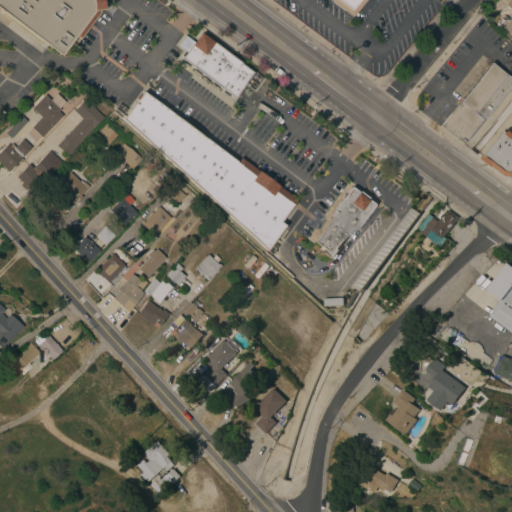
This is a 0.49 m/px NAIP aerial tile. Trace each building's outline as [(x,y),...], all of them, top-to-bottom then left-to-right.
[(102,0),(104,9),(98,10),(99,12),(79,39),(75,36),(60,56),(0,9),(0,0),(102,0)] [(365,0),(352,17),(330,0),(365,0)] [(511,0),(511,36),(502,28),(509,19),(508,18),(511,13),(511,11),(505,5),(508,0),(511,0)] [(252,72),(232,99),(218,88),(216,90),(191,71),(193,69),(180,59),(185,52),(177,46),(184,36),(193,42),(200,33),(252,72)] [(491,63),(511,80),(511,82),(463,143),(440,125),(491,63)] [(255,72),(262,77),(252,91),(247,86),(251,81),(249,79),(255,72)] [(121,120),(136,99),(135,98),(138,94),(139,95),(142,91),(145,93),(149,95),(148,96),(156,102),(157,101),(160,104),(164,108),(164,107),(169,111),(175,116),(175,115),(180,119),(179,119),(182,121),(183,121),(187,124),(187,125),(189,127),(190,126),(194,129),(194,130),(197,132),(202,135),(201,136),(208,141),(209,140),(214,144),(214,145),(218,148),(218,147),(223,151),(223,152),(228,156),(229,155),(233,159),(236,162),(239,158),(295,199),(292,204),(292,205),(281,220),(279,222),(284,226),(271,242),(276,246),(270,254),(265,250),(265,251),(121,120)] [(60,109),(57,112),(61,116),(51,127),(50,127),(41,137),(30,128),(40,117),(31,109),(44,94),(60,109)] [(103,117),(73,148),(62,138),(81,118),(73,111),(84,99),(103,117)] [(126,109),(122,115),(114,108),(118,103),(126,109)] [(108,143),(105,140),(103,142),(100,139),(98,141),(96,139),(98,136),(95,134),(105,124),(116,134),(108,143)] [(482,158),(485,154),(487,155),(511,124),(511,176),(506,176),(494,166),(493,167),(483,159),(482,158)] [(31,147),(7,172),(0,165),(0,150),(6,144),(11,148),(13,146),(14,147),(22,139),(31,147)] [(126,145),(140,159),(131,169),(116,155),(126,145)] [(48,150),(50,152),(53,150),(61,157),(58,160),(60,161),(29,194),(19,185),(21,183),(15,177),(27,164),(32,168),(48,150)] [(79,195),(81,197),(78,199),(77,198),(63,212),(54,203),(59,198),(51,191),(69,172),(85,189),(79,195)] [(160,174),(165,178),(158,186),(153,182),(157,177),(158,177),(160,174)] [(174,206),(163,196),(173,185),(175,187),(178,184),(187,192),(174,206)] [(356,188),(355,190),(357,192),(358,191),(368,198),(367,199),(369,200),(370,199),(374,202),(373,203),(375,204),(373,206),(374,207),(371,212),(369,211),(365,218),(366,219),(363,223),(361,222),(353,233),(355,234),(353,237),(351,236),(350,237),(348,236),(339,248),(341,250),(337,254),(339,256),(336,259),(335,258),(334,258),(312,242),(334,212),(332,211),(345,193),(344,192),(348,187),(349,188),(350,186),(352,187),(353,186),(356,188)] [(123,225),(108,210),(120,198),(135,212),(123,225)] [(169,218),(152,236),(140,224),(142,221),(143,222),(157,206),(169,218)] [(447,232),(449,234),(445,240),(444,239),(440,245),(423,233),(434,218),(439,221),(446,211),(457,219),(447,232)] [(103,227),(113,237),(104,246),(94,237),(103,227)] [(98,250),(87,263),(81,257),(79,258),(76,256),(77,254),(72,249),(84,236),(98,250)] [(154,269),(155,271),(153,274),(151,272),(146,278),(141,273),(139,275),(136,272),(138,270),(137,269),(138,268),(136,265),(139,262),(142,264),(148,257),(146,256),(152,250),(154,251),(156,249),(165,258),(154,269)] [(126,258),(125,259),(127,260),(122,265),(123,266),(112,277),(115,281),(110,286),(95,271),(111,254),(115,257),(120,252),(126,258)] [(206,254),(211,258),(214,255),(219,259),(215,263),(217,265),(218,264),(220,265),(206,281),(193,269),(206,254)] [(181,268),(179,272),(184,276),(176,285),(165,276),(175,263),(181,268)] [(511,285),(501,300),(486,289),(506,263),(511,267),(511,285)] [(165,264),(169,267),(157,280),(153,276),(165,264)] [(144,284),(139,290),(141,292),(141,293),(142,294),(128,313),(120,307),(121,306),(112,298),(131,274),(144,284)] [(158,283),(148,296),(142,291),(153,278),(158,283)] [(171,287),(157,303),(148,296),(158,283),(162,279),(171,287)] [(511,308),(504,302),(503,304),(511,310),(511,333),(490,317),(489,316),(501,300),(511,285),(511,308)] [(345,298),(345,306),(326,307),(326,299),(345,298)] [(193,299),(200,306),(197,309),(201,312),(192,322),(187,317),(186,317),(181,312),(193,299)] [(160,311),(161,309),(167,314),(158,326),(153,322),(150,325),(136,314),(147,301),(160,311)] [(0,349),(0,306),(3,309),(0,312),(0,315),(4,318),(8,314),(21,326),(0,349)] [(202,334),(197,341),(198,342),(196,345),(194,344),(191,348),(183,341),(181,343),(172,335),(184,320),(202,334)] [(60,351),(46,336),(36,345),(50,360),(60,351)] [(214,386),(204,375),(211,368),(208,365),(209,364),(204,358),(222,339),(236,353),(220,369),(226,374),(214,386)] [(40,349),(18,371),(9,361),(32,340),(40,349)] [(511,359),(511,376),(510,381),(493,373),(494,372),(489,370),(495,357),(500,359),(500,358),(505,360),(506,357),(508,357),(508,358),(511,359)] [(467,387),(454,405),(449,401),(443,410),(428,400),(435,391),(429,386),(435,378),(426,371),(436,358),(446,366),(444,370),(467,387)] [(239,410),(228,400),(235,393),(232,390),(233,389),(228,384),(249,361),(253,365),(249,369),(258,377),(243,394),(249,400),(239,410)] [(270,417),(275,422),(265,433),(255,424),(262,417),(253,408),(272,388),(286,401),(270,417)] [(416,398),(413,403),(421,409),(415,417),(419,420),(408,435),(387,420),(391,414),(394,415),(400,406),(394,402),(404,389),(416,398)] [(166,456),(170,461),(173,465),(166,471),(163,468),(154,475),(144,465),(149,460),(143,453),(156,441),(169,454),(166,456)] [(400,480),(392,493),(385,489),(384,490),(379,487),(376,493),(361,484),(362,483),(360,482),(370,465),(386,475),(388,473),(400,480)] [(164,475),(165,476),(172,469),(179,476),(159,495),(149,484),(158,477),(160,479),(164,475)] [(423,485),(419,491),(410,484),(414,479),(423,485)]
